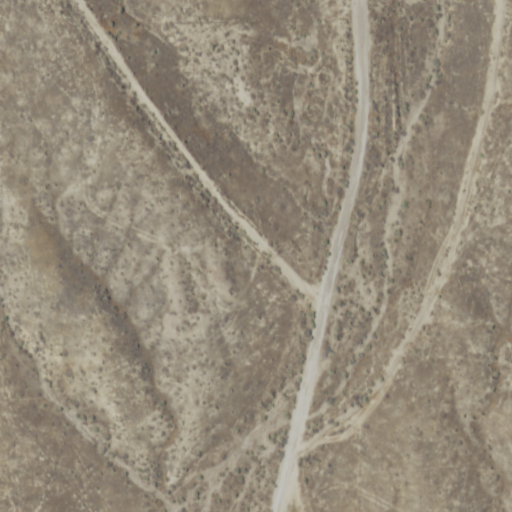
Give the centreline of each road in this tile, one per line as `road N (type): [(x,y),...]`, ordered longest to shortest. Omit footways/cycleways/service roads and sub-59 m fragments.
road 1 (track): [(292,453),(400,354),(458,273),(492,162),(510,0)]
road 2 (residential): [(274,511),(348,192),(362,106),(361,0)]
